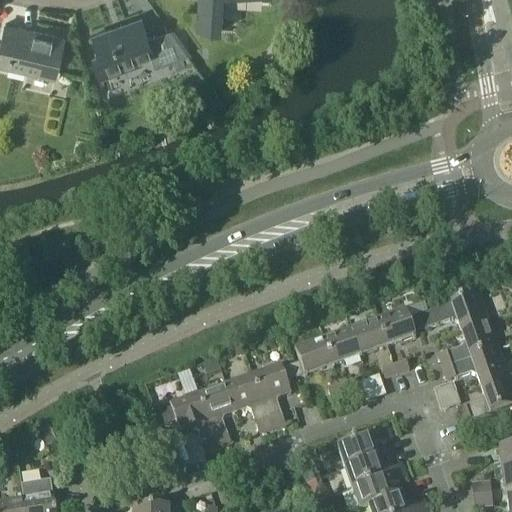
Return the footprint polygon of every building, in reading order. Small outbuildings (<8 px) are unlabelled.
[(202,0),(201,29),(221,31),(222,0),(202,0)] [(188,56),(182,49),(169,31),(147,38),(142,19),(140,19),(141,24),(114,34),(112,30),(96,34),(95,35),(102,55),(94,57),(101,78),(141,65),(139,59),(140,59),(153,54),(158,67),(188,56)] [(5,24),(0,46),(0,63),(27,70),(29,64),(55,70),(54,76),(55,70),(60,49),(63,37),(18,26),(16,37),(4,34),(6,24),(5,24)] [(422,334),(452,322),(457,325),(461,335),(489,325),(479,297),(417,319),(422,334)] [(409,322),(405,311),(377,321),(387,350),(415,340),(414,337),(417,336),(422,334),(417,319),(409,322)] [(387,350),(377,321),(350,331),(360,359),(387,350)] [(464,345),(462,350),(438,359),(443,372),(498,352),(489,325),(461,335),(464,345)] [(360,359),(350,331),(322,341),(332,368),(360,359)] [(294,351),(300,367),(291,370),(295,381),(332,368),(322,341),(294,351)] [(471,377),(477,379),(480,389),(508,379),(498,352),(443,372),(448,385),(471,377)] [(220,372),(215,361),(206,364),(210,377),(220,372)] [(409,374),(406,365),(394,369),(397,378),(409,374)] [(282,373),(280,368),(252,378),(272,433),(285,428),(277,405),(279,399),(290,395),(286,384),(295,381),(291,370),(282,373)] [(382,374),(385,382),(397,378),(394,369),(382,374)] [(245,412),(250,414),(259,438),(272,433),(252,378),(225,387),(235,415),(245,412)] [(481,405),(458,413),(463,427),(511,409),(511,390),(508,379),(480,389),(484,399),(481,405)] [(355,393),(352,384),(340,389),(343,397),(352,394),(355,393)] [(222,424),(225,419),(235,415),(225,387),(198,397),(218,452),(231,448),(222,424)] [(328,393),(331,401),(343,397),(340,389),(328,393)] [(191,399),(170,407),(159,411),(165,429),(171,426),(174,436),(180,435),(180,437),(182,436),(182,434),(190,431),(196,434),(205,457),(218,452),(198,397),(191,399)] [(345,473),(377,461),(373,449),(392,443),(389,433),(337,452),(345,473)] [(511,473),(511,450),(499,452),(502,475),(511,473)] [(401,467),(381,473),(377,461),(345,473),(352,493),(404,475),(401,467)] [(511,473),(502,475),(504,497),(509,497),(511,496),(511,473)] [(387,490),(407,483),(404,475),(352,493),(358,511),(367,511),(368,511),(392,503),(392,502),(387,490)] [(60,511),(59,500),(53,501),(53,497),(51,484),(21,488),(23,501),(24,511),(60,511)] [(405,511),(401,499),(392,502),(392,503),(368,511),(427,511),(424,504),(405,511)] [(24,511),(23,501),(0,505),(0,511),(24,511)]
